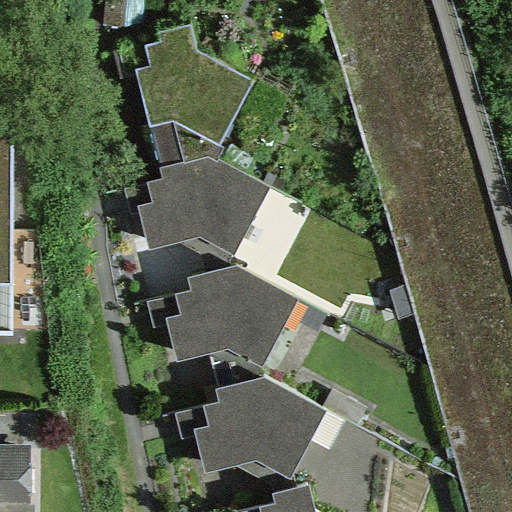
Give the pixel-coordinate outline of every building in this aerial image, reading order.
[(223,134),(265,61),(205,26),(150,42),(154,56),(138,60),(153,124),(190,117),(223,134)] [(9,127),(0,127),(0,325),(14,325),(9,127)] [(226,253),(268,179),(208,145),(154,160),(157,175),(141,179),(157,243),(193,235),(226,253)] [(255,370),(298,296),(237,262),(183,277),(186,292),(170,296),(186,360),(222,353),(255,370)] [(254,466),(287,483),(328,410),(269,376),(215,391),(218,406),(202,410),(218,473),(254,466)] [(0,502),(29,503),(31,446),(0,445),(0,502)] [(277,511),(314,511),(310,487),(275,492),(277,511)]
